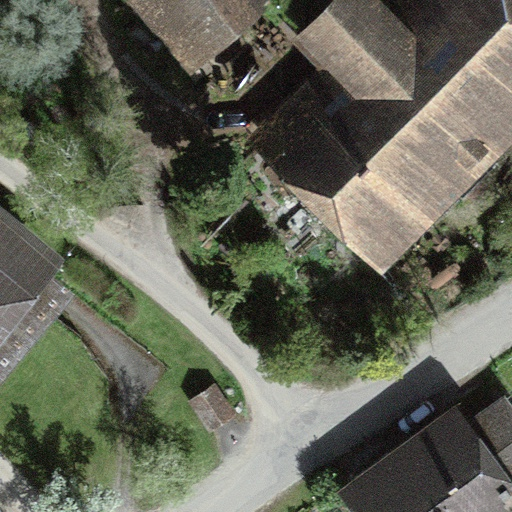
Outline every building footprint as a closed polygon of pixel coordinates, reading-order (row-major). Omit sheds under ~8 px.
[(247,0),(137,0),(183,56),(249,1),(247,0)] [(511,96),(511,0),(425,0),(399,26),(374,0),(335,0),(306,28),(353,75),(288,138),(377,229),(511,96)] [(0,318),(44,264),(0,228),(0,318)] [(212,388),(195,399),(210,423),(227,412),(212,388)] [(511,486),(511,409),(503,397),(459,429),(457,425),(366,491),(381,511),(482,511),(505,496),(511,505),(511,491),(508,494),(505,491),(511,486)]
